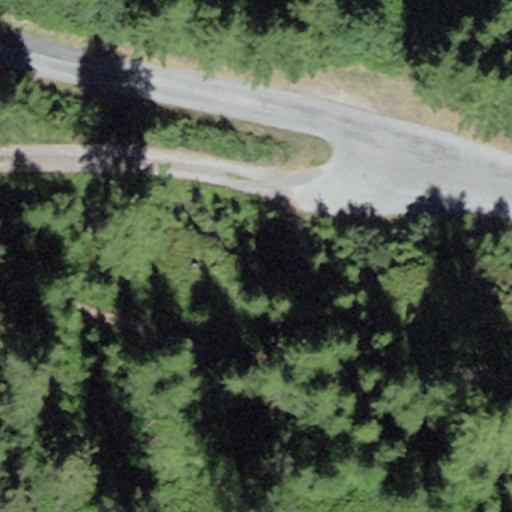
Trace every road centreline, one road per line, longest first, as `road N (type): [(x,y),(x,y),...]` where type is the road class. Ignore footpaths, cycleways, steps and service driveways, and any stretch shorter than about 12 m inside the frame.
road 1 (unclassified): [(511,186),(439,160),(0,50)]
road 2 (track): [(0,159),(136,162),(324,192),(439,160)]
